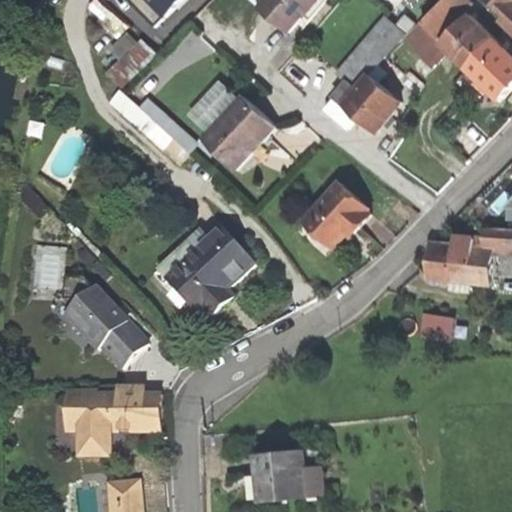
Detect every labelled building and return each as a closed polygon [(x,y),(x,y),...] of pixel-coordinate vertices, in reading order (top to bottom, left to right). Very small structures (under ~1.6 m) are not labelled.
[(169,17),(152,0),(142,0),(136,6),(157,28),(169,17)] [(152,0),(169,17),(185,0),(152,0)] [(290,34),(319,0),(267,0),(261,7),(260,8),(282,27),(290,34)] [(435,68),(451,50),(439,37),(473,2),(471,0),(446,0),(407,40),(435,68)] [(511,0),(489,0),(507,17),(502,22),(511,31),(511,0)] [(456,55),(469,69),(497,41),(498,39),(473,16),(451,40),(461,50),(456,55)] [(340,74),(350,83),(354,77),(363,85),(372,75),(370,74),(408,35),(388,18),(340,74)] [(100,62),(130,86),(158,52),(129,27),(100,62)] [(511,90),(511,55),(497,41),(469,69),(476,76),(471,81),(491,99),(495,95),(502,101),(511,90)] [(350,83),(337,98),(361,118),(379,133),(391,119),(404,103),(372,75),(363,85),(354,77),(350,83)] [(114,103),(142,128),(152,117),(124,92),(114,103)] [(264,115),(243,96),(203,140),(238,172),(278,128),(264,115)] [(361,118),(337,98),(326,110),(351,131),(361,118)] [(193,151),(201,143),(161,107),(152,117),(142,128),(182,164),(193,151)] [(349,235),(357,226),(361,229),(374,215),(370,212),(372,210),(342,183),(307,222),(337,249),(349,235)] [(33,185),(23,199),(47,216),(57,203),(33,185)] [(357,233),(361,229),(357,226),(349,235),(353,238),(357,233)] [(159,272),(167,281),(215,238),(207,229),(159,272)] [(500,247),(511,247),(511,229),(489,229),(488,246),(500,247)] [(215,238),(167,281),(201,319),(206,315),(213,322),(223,313),(239,299),(232,291),(258,267),(224,230),(215,238)] [(492,284),(496,250),(475,248),(476,239),(458,237),(457,246),(433,244),(431,263),(429,278),(492,284)] [(143,352),(150,345),(129,323),(126,324),(117,314),(117,312),(96,291),(85,302),(74,302),(74,325),(100,352),(103,349),(125,370),(143,352)] [(455,320),(428,316),(425,334),(452,338),(455,320)] [(120,391),(120,397),(99,397),(68,397),(68,430),(83,430),(82,451),(111,452),(111,447),(118,446),(124,442),(128,439),(128,435),(164,436),(164,420),(164,398),(148,397),(147,391),(120,391)] [(307,469),(305,449),(258,455),(260,480),(263,502),(310,497),(307,469)] [(323,467),(307,469),(310,497),(326,495),(323,467)] [(143,511),(141,483),(110,485),(112,511),(143,511)]
